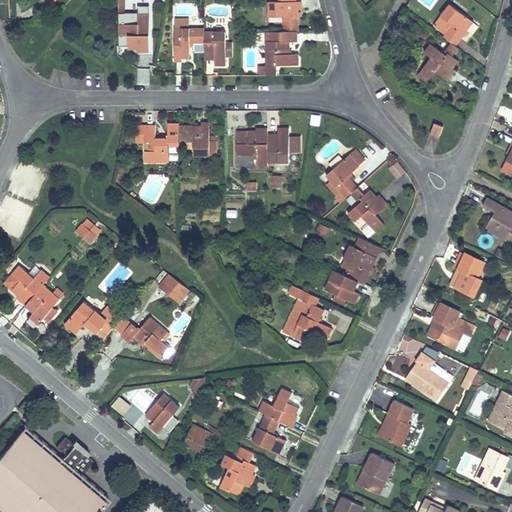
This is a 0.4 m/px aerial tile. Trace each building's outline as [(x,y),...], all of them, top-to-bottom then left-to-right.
[(283,17),(283,31),(281,31),(280,42),(266,42),(266,75),(278,75),(278,66),(299,66),(299,54),(291,54),(291,42),(298,42),(298,31),(299,31),(299,2),(269,2),(269,16),(283,17)] [(138,5),(138,13),(150,13),(150,4),(138,5)] [(443,36),(451,43),(443,53),(431,44),(424,52),(430,58),(417,75),(426,82),(434,71),(448,81),(453,74),(450,72),(458,61),(452,56),(458,48),(456,46),(473,23),(450,5),(441,16),(442,17),(435,26),(445,34),(443,36)] [(126,13),(118,13),(118,36),(129,36),(129,49),(142,48),(142,52),(150,51),(150,13),(138,13),(129,14),(129,17),(126,17),(126,13)] [(204,32),(204,28),(175,28),(175,58),(190,57),(190,46),(190,43),(195,43),(204,43),(204,60),(214,60),(214,66),(225,66),(225,32),(204,32)] [(266,42),(280,42),(281,31),(266,31),(266,42)] [(129,36),(118,36),(118,46),(129,45),(129,36)] [(319,125),(320,114),(311,113),(310,124),(319,125)] [(155,126),(145,126),(145,141),(145,162),(169,162),(169,146),(179,146),(179,141),(193,141),(194,156),(209,156),(209,139),(210,126),(179,126),(179,123),(168,124),(168,139),(156,138),(155,126)] [(443,126),(434,123),(430,134),(439,137),(443,126)] [(145,141),(145,126),(136,126),(137,142),(145,141)] [(278,135),(268,135),(268,129),(259,129),(259,131),(247,131),(237,131),(237,144),(237,155),(256,155),(256,166),(268,166),(268,163),(289,163),(289,153),(289,136),(289,129),(278,129),(278,135)] [(289,136),(289,153),(298,153),(298,137),(289,136)] [(511,150),(510,154),(502,169),(511,174),(511,150)] [(346,198),(351,194),(357,188),(349,179),(348,177),(351,174),(359,167),(348,155),(326,175),(341,192),(336,197),(341,203),(346,198)] [(396,175),(394,164),(385,166),(387,177),(396,175)] [(270,186),(282,187),(283,175),(271,174),(270,186)] [(246,181),(247,191),(257,190),(257,180),(246,181)] [(364,196),(357,188),(351,194),(359,203),(348,214),(355,222),(362,217),(376,233),(385,225),(376,215),(387,205),(381,199),(379,201),(369,191),(364,196)] [(508,209),(487,198),(483,205),(494,212),(491,219),(500,224),(495,233),(511,242),(511,215),(507,212),(508,209)] [(500,224),(491,219),(486,228),(495,233),(500,224)] [(86,221),(83,224),(90,230),(93,227),(86,221)] [(316,232),(325,236),(329,227),(319,223),(316,232)] [(97,237),(83,224),(77,232),(91,244),(97,237)] [(381,248),(358,237),(354,246),(350,244),(343,258),(345,259),(356,264),(353,272),(350,277),(358,281),(365,284),(381,248)] [(459,268),(466,253),(461,250),(454,265),(459,268)] [(466,253),(459,268),(463,269),(455,286),(474,295),(482,278),(477,276),(484,261),(466,253)] [(356,264),(345,259),(342,266),(353,272),(356,264)] [(42,269),(34,277),(20,265),(12,274),(4,283),(12,290),(21,298),(19,301),(33,313),(30,318),(38,325),(60,299),(43,285),(50,277),(42,269)] [(450,284),(455,286),(463,269),(459,268),(450,284)] [(350,277),(334,270),(325,289),(335,294),(338,295),(347,299),(355,304),(360,294),(354,291),(358,281),(350,277)] [(190,289),(170,274),(161,286),(181,301),(190,289)] [(320,298),(290,284),(286,293),(297,298),(309,303),(304,314),(292,308),(282,331),(303,341),(308,329),(327,338),(332,328),(320,322),(325,310),(317,306),(320,298)] [(338,295),(335,294),(332,300),(343,305),(347,299),(338,295)] [(309,303),(297,298),(292,308),(304,314),(309,303)] [(85,323),(88,325),(97,332),(99,330),(107,320),(102,316),(84,301),(65,324),(76,334),(83,326),(85,323)] [(459,312),(441,302),(433,318),(434,319),(438,321),(431,335),(447,344),(457,349),(465,333),(471,336),(477,325),(458,315),(459,312)] [(102,316),(107,320),(99,330),(107,337),(115,327),(110,323),(118,314),(109,307),(102,316)] [(144,324),(139,329),(132,323),(121,335),(128,342),(135,335),(146,344),(148,342),(163,355),(170,346),(162,339),(168,332),(150,317),(144,324)] [(137,317),(132,323),(139,329),(144,324),(137,317)] [(438,321),(434,319),(427,334),(431,335),(438,321)] [(502,326),(498,336),(506,339),(510,329),(502,326)] [(421,389),(437,400),(449,384),(429,370),(434,363),(421,353),(416,360),(417,361),(407,376),(423,387),(421,389)] [(437,363),(432,368),(443,377),(447,372),(437,363)] [(478,370),(471,367),(466,378),(472,381),(478,370)] [(195,376),(189,388),(199,392),(204,381),(195,376)] [(405,378),(421,389),(423,387),(407,376),(405,378)] [(264,400),(259,410),(265,414),(277,419),(279,421),(293,427),(296,420),(294,418),(299,407),(288,401),(292,392),(283,388),(274,405),(264,400)] [(511,394),(502,390),(497,400),(501,402),(492,423),(505,428),(504,431),(511,434),(511,394)] [(145,414),(150,419),(152,416),(155,418),(153,421),(149,426),(157,433),(180,407),(163,393),(145,414)] [(119,394),(111,404),(123,414),(132,404),(119,394)] [(392,416),(382,436),(401,446),(411,424),(407,422),(413,409),(395,400),(388,414),(392,416)] [(501,402),(497,400),(487,420),(492,423),(501,402)] [(144,414),(139,419),(147,426),(151,421),(144,414)] [(277,419),(265,414),(253,441),(279,454),(286,440),(276,435),(273,433),(274,431),(279,421),(277,419)] [(378,434),(382,436),(392,416),(388,414),(378,434)] [(194,445),(202,427),(194,423),(185,440),(194,445)] [(20,430),(58,462),(61,458),(24,426),(20,430)] [(212,432),(202,427),(194,445),(203,449),(212,432)] [(20,430),(0,453),(0,506),(6,511),(97,511),(105,503),(68,471),(71,467),(75,463),(85,470),(93,460),(86,455),(88,452),(83,448),(77,444),(78,443),(73,439),(72,441),(64,435),(56,445),(65,453),(61,458),(58,462),(20,430)] [(240,445),(234,458),(240,461),(246,448),(240,445)] [(501,482),(497,480),(502,470),(508,457),(489,447),(474,479),(497,490),(501,482)] [(255,453),(246,448),(240,461),(234,458),(225,454),(221,463),(228,467),(219,487),(230,492),(235,481),(250,488),(254,479),(252,478),(257,466),(250,462),(255,453)] [(394,463),(372,452),(364,469),(368,470),(361,485),(379,494),(394,463)] [(442,455),(437,467),(443,470),(448,458),(442,455)] [(71,467),(68,471),(105,503),(109,499),(71,467)] [(368,470),(364,469),(357,483),(361,485),(368,470)] [(497,480),(501,482),(506,472),(502,470),(497,480)] [(359,511),(363,505),(342,495),(333,511),(359,511)] [(431,504),(432,502),(425,498),(418,511),(461,511),(462,511),(447,505),(446,508),(445,511),(431,504)] [(431,504),(445,511),(446,508),(432,502),(431,504)]
